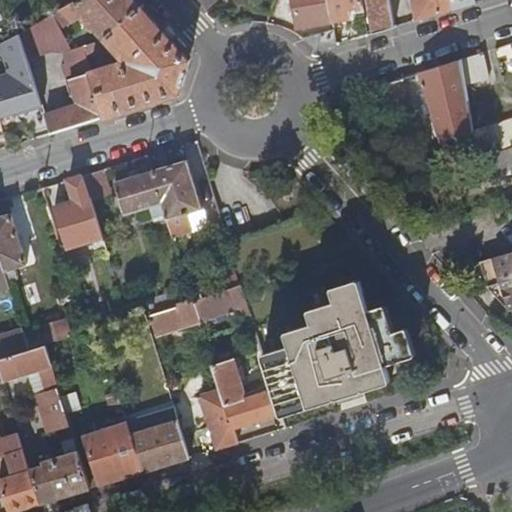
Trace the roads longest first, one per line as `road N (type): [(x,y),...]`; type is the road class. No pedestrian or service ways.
road 1 (residential): [(511,394),(117,511)]
road 2 (residential): [(511,385),(287,133)]
road 3 (residential): [(0,177),(221,112)]
road 4 (residential): [(301,84),(511,18)]
road 5 (tertiary): [(347,511),(511,447)]
